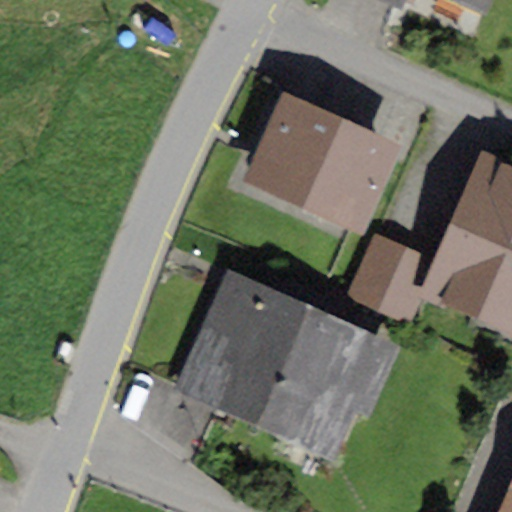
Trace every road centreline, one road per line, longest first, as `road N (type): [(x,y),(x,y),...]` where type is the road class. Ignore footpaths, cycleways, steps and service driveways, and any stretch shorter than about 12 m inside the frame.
road 1 (unclassified): [(248,7),(161,182),(76,431)]
road 2 (residential): [(248,7),(511,125)]
road 3 (residential): [(76,431),(155,484),(221,511)]
